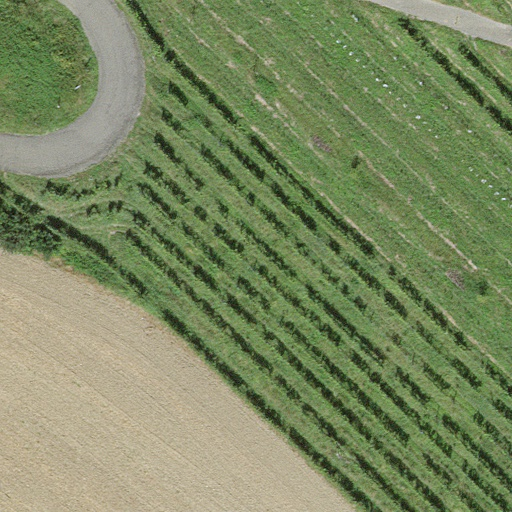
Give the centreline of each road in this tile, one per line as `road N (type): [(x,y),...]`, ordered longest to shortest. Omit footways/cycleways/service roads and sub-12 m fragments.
road 1 (residential): [(80,0),(97,17),(114,70),(101,128),(45,160),(0,148)]
road 2 (track): [(377,0),(511,44)]
